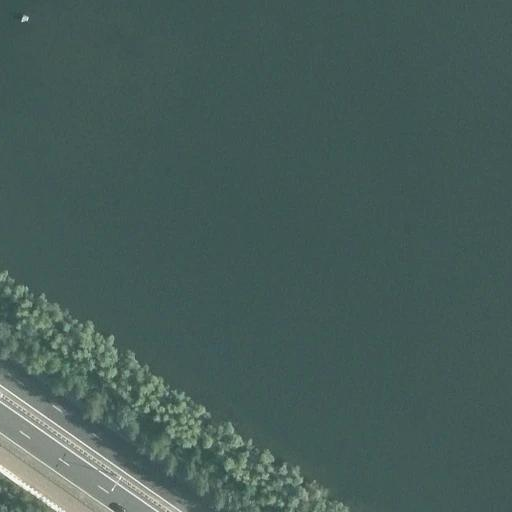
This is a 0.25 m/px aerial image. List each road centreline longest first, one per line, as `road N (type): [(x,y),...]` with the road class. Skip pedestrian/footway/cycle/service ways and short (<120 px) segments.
road 1 (primary): [(207,511),(0,367)]
road 2 (primary): [(0,416),(137,511)]
